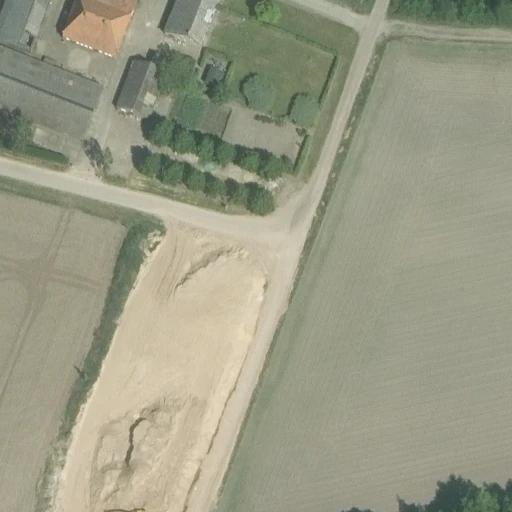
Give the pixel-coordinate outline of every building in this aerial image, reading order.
[(52,0),(6,0),(0,17),(0,42),(32,55),(52,0)] [(78,0),(64,38),(115,59),(138,0),(78,0)] [(217,5),(204,0),(176,0),(163,35),(200,49),(217,5)] [(0,49),(0,110),(83,143),(103,90),(0,49)] [(134,63),(117,110),(149,122),(167,75),(134,63)]
